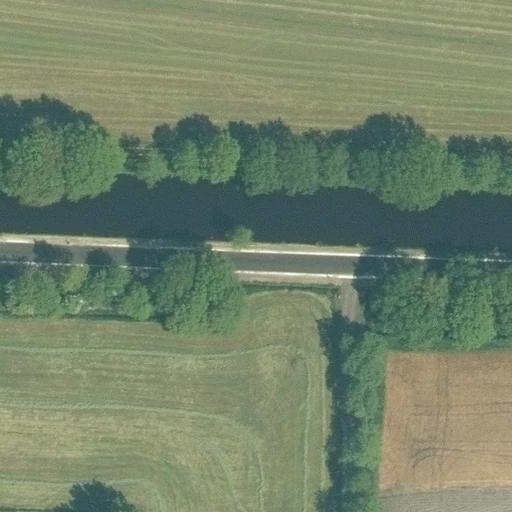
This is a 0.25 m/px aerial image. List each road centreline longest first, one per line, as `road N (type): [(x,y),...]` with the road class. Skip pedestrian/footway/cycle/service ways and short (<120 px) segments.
road 1 (tertiary): [(511,274),(0,255)]
road 2 (track): [(511,172),(0,155)]
road 3 (track): [(350,268),(342,511)]
